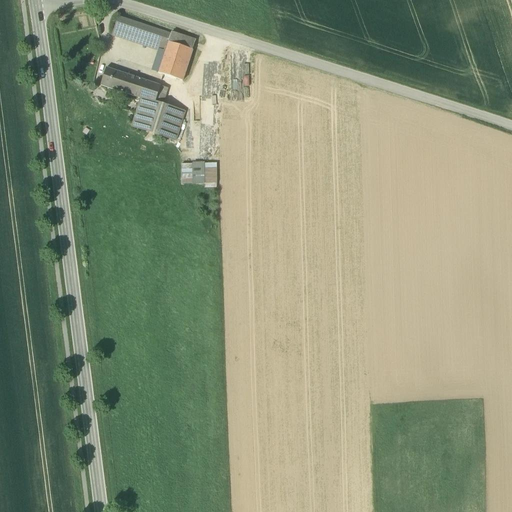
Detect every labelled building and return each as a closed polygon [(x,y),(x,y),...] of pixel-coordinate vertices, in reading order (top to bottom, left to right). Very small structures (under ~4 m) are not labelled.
[(171,35),(118,18),(113,34),(165,51),(168,43),(171,35)] [(196,41),(171,34),(171,35),(168,43),(192,51),(196,41)] [(192,51),(168,43),(165,51),(158,75),(183,83),(192,51)] [(125,75),(106,69),(100,86),(120,93),(120,92),(125,75)] [(125,75),(120,92),(138,98),(143,81),(125,75)] [(160,86),(143,81),(138,98),(141,99),(155,104),(160,86)] [(155,104),(141,99),(132,127),(175,141),(184,113),(162,105),(167,89),(160,86),(155,104)] [(216,188),(216,163),(186,163),(185,153),(180,153),(180,185),(203,185),(203,188),(216,188)]
